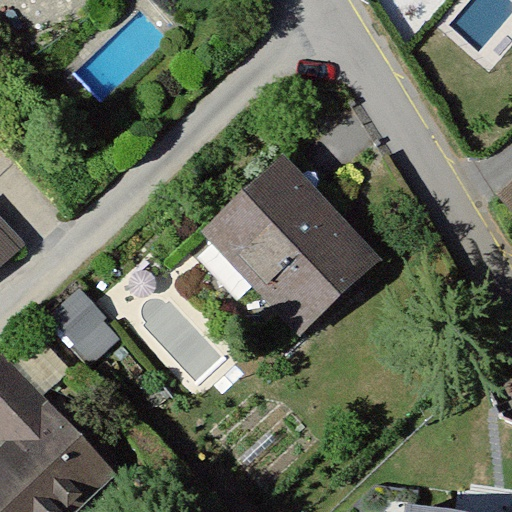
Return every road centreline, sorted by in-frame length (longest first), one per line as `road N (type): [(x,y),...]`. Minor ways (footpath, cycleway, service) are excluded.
road 1 (residential): [(332,10),(0,311)]
road 2 (residential): [(511,310),(332,10)]
